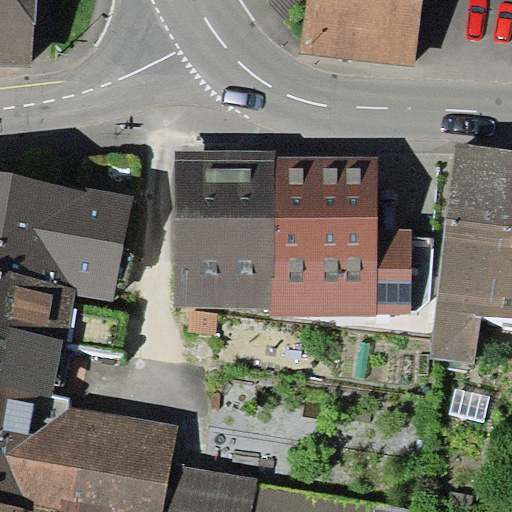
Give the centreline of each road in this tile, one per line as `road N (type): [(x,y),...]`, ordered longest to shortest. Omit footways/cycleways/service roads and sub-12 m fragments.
road 1 (primary): [(511,112),(292,96),(240,62),(213,32)]
road 2 (primary): [(213,32),(109,82),(0,108)]
